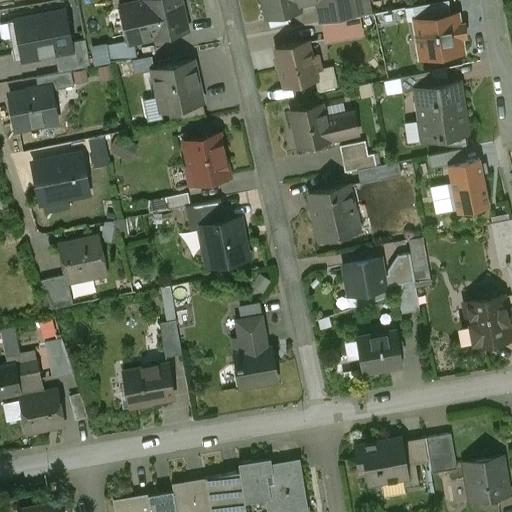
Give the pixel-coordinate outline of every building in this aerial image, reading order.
[(179,0),(145,0),(124,5),(132,39),(132,42),(134,42),(187,30),(179,0)] [(262,0),(267,18),(301,10),(298,0),(262,0)] [(352,0),(316,0),(321,23),(322,23),(356,17),(352,0)] [(448,0),(447,0),(413,6),(415,20),(450,15),(448,0)] [(20,32),(11,34),(15,61),(55,54),(72,51),(71,43),(65,11),(18,20),(20,32)] [(450,15),(415,20),(421,58),(463,51),(460,37),(466,36),(464,24),(459,25),(457,14),(450,15)] [(356,17),(322,23),(325,39),(359,33),(356,17)] [(132,39),(107,44),(110,61),(136,56),(134,42),(132,42),(132,39)] [(85,40),(71,43),(72,51),(55,54),(59,72),(71,70),(90,66),(85,40)] [(308,41),(275,49),(284,88),(317,80),(315,71),(321,70),(317,55),(311,56),(308,41)] [(193,60),(152,69),(161,112),(180,108),(202,103),(193,60)] [(59,72),(36,77),(38,89),(50,86),(51,90),(74,86),(71,70),(59,72)] [(431,70),(400,76),(402,91),(416,89),(415,88),(434,85),(431,70)] [(434,85),(415,88),(416,89),(423,139),(467,133),(459,81),(434,85)] [(38,89),(9,94),(16,129),(57,121),(51,90),(50,86),(38,89)] [(202,103),(180,108),(182,120),(205,115),(202,103)] [(322,103),(290,111),(298,147),(331,140),(330,139),(358,133),(353,113),(326,119),(322,103)] [(219,132),(183,140),(189,165),(186,166),(190,185),(229,176),(219,132)] [(365,140),(339,145),(345,172),(357,169),(376,165),(374,153),(368,154),(365,140)] [(433,154),(436,166),(472,156),(469,145),(433,154)] [(81,157),(33,166),(41,205),(88,196),(81,157)] [(480,158),(448,164),(458,212),(490,206),(481,165),(481,164),(480,158)] [(376,165),(357,169),(360,183),(401,175),(398,161),(376,165)] [(348,183),(308,193),(308,194),(309,194),(319,239),(319,240),(360,230),(359,229),(356,230),(350,208),(354,207),(348,185),(349,185),(348,183)] [(188,192),(166,196),(168,208),(186,205),(190,204),(188,192)] [(201,225),(226,220),(221,198),(190,204),(186,205),(191,229),(201,227),(201,225)] [(226,220),(201,225),(201,227),(209,265),(247,257),(239,218),(226,220)] [(511,222),(511,218),(492,222),(501,264),(506,263),(511,261),(511,222)] [(98,236),(61,242),(65,261),(63,261),(66,274),(67,281),(68,281),(105,274),(98,236)] [(380,258),(343,265),(348,294),(355,293),(358,306),(386,296),(389,295),(390,293),(391,290),(392,287),(392,285),(395,284),(414,281),(410,253),(397,255),(387,270),(388,274),(383,275),(380,258)] [(66,274),(41,278),(51,308),(73,304),(68,281),(67,281),(66,274)] [(414,281),(395,284),(400,313),(419,309),(414,281)] [(502,295),(465,301),(473,344),(510,337),(502,295)] [(257,303),(239,306),(241,318),(259,315),(257,303)] [(241,318),(235,319),(241,352),(268,347),(262,314),(259,315),(241,318)] [(176,319),(159,322),(165,357),(182,354),(176,319)] [(20,324),(6,325),(8,354),(22,353),(20,324)] [(396,331),(356,338),(362,372),(402,365),(396,331)] [(61,339),(44,342),(52,374),(51,375),(52,377),(73,372),(61,339)] [(241,352),(234,353),(237,367),(238,367),(241,382),(240,382),(240,386),(242,385),(241,383),(258,381),(258,385),(277,381),(271,346),(268,347),(241,352)] [(37,359),(0,366),(0,395),(19,391),(18,383),(41,379),(37,359)] [(167,363),(123,370),(127,389),(133,388),(136,406),(151,403),(151,401),(173,397),(167,363)] [(41,379),(18,383),(19,391),(27,431),(63,424),(56,390),(44,393),(41,379)] [(451,432),(425,437),(429,461),(430,461),(432,472),(457,467),(451,432)] [(402,435),(364,441),(365,449),(354,451),(357,468),(364,467),(367,485),(403,479),(404,485),(418,483),(415,464),(407,465),(403,441),(402,435)] [(425,437),(403,441),(407,465),(415,464),(429,461),(425,437)] [(503,453),(462,460),(469,501),(510,494),(503,453)] [(270,458),(238,463),(240,472),(245,502),(268,498),(270,511),(284,511),(304,509),(296,463),(272,467),(270,458)] [(205,480),(174,485),(173,483),(172,483),(173,491),(176,511),(230,511),(246,509),(245,502),(240,472),(204,478),(205,480)] [(176,511),(173,491),(148,495),(148,497),(117,502),(118,511),(176,511)] [(59,511),(58,502),(19,509),(19,511),(59,511)]
